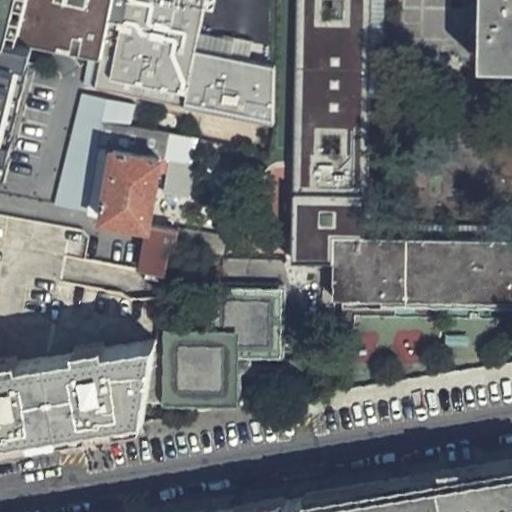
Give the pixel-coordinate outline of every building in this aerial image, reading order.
[(0,0),(0,37),(14,41),(99,58),(110,0),(0,0)] [(203,0),(110,0),(99,58),(94,85),(272,125),(273,68),(193,51),(203,0)] [(511,0),(293,0),(292,191),(328,192),(366,192),(370,51),(371,0),(478,0),(478,51),(477,85),(511,85),(511,0)] [(0,107),(14,41),(0,37),(0,107)] [(0,197),(85,214),(101,131),(115,133),(117,123),(197,137),(240,146),(271,153),(272,125),(94,85),(99,58),(14,41),(0,107),(0,197)] [(511,113),(511,85),(477,85),(477,112),(511,113)] [(138,267),(165,272),(170,245),(221,254),(225,236),(147,223),(154,187),(186,192),(197,137),(117,123),(115,133),(100,216),(146,225),(138,267)] [(101,131),(85,214),(100,216),(115,133),(101,131)] [(511,358),(511,224),(337,223),(332,390),(511,358)] [(153,343),(143,403),(235,404),(237,356),(279,359),(283,355),(285,285),(280,282),(195,280),(191,284),(191,326),(156,326),(153,343)] [(0,444),(90,430),(140,422),(143,403),(153,343),(140,341),(0,363),(0,444)] [(511,511),(511,463),(353,488),(306,496),(302,511),(511,511)] [(209,510),(198,511),(302,511),(306,496),(209,510)]
